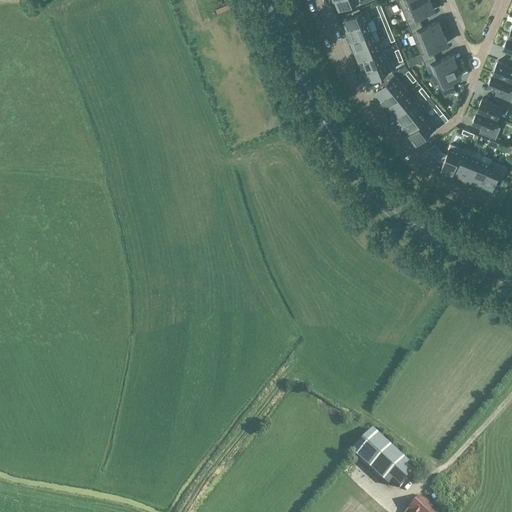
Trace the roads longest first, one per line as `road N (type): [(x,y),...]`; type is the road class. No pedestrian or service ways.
road 1 (primary): [(511,275),(409,223),(357,170),(305,86),(268,0)]
road 2 (track): [(184,511),(283,377),(301,374),(435,472)]
road 3 (residential): [(412,156),(353,86),(317,0)]
